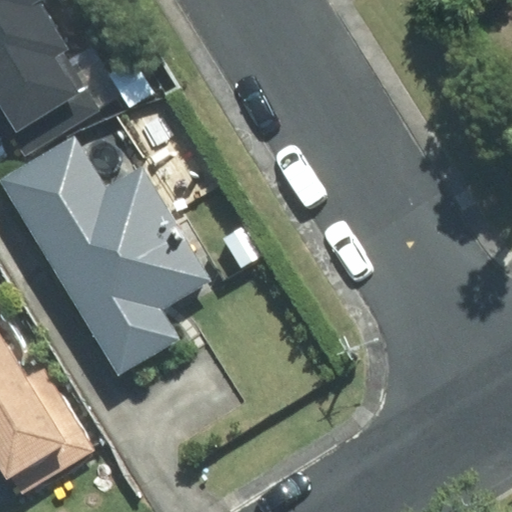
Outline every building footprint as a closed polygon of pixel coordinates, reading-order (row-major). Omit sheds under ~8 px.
[(0,0),(0,119),(21,148),(76,107),(53,76),(65,68),(37,30),(56,16),(43,0),(0,0)] [(120,38),(78,62),(114,125),(156,101),(120,38)] [(217,184),(167,114),(128,142),(177,212),(217,184)] [(75,151),(1,197),(119,386),(177,350),(158,320),(206,290),(136,178),(104,197),(75,151)] [(95,463),(41,372),(23,383),(0,344),(0,482),(16,509),(95,463)]
